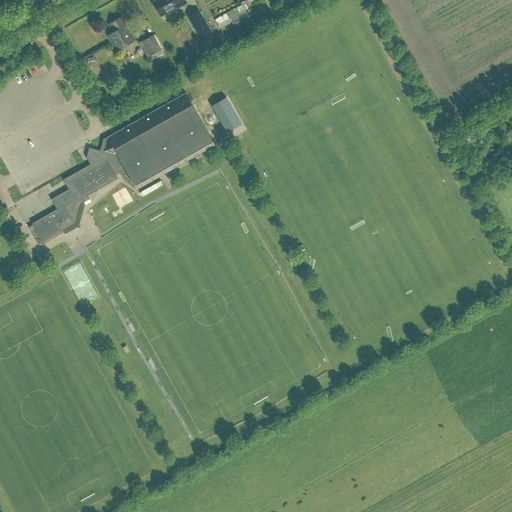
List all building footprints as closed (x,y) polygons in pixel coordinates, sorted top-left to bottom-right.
[(187,2),(185,0),(155,0),(154,1),(161,16),(187,2)] [(248,7),(245,2),(215,19),(220,28),(232,21),(230,18),(248,7)] [(136,40),(123,16),(109,24),(113,32),(108,35),(117,51),(136,40)] [(203,18),(192,24),(203,42),(214,36),(203,18)] [(164,54),(153,35),(139,42),(146,57),(155,52),(158,57),(164,54)] [(87,65),(90,71),(97,67),(93,61),(87,65)] [(216,143),(186,92),(104,138),(99,154),(89,151),(87,157),(91,165),(66,179),(71,188),(52,199),(58,209),(35,223),(43,238),(74,221),(79,202),(88,197),(86,194),(116,177),(114,173),(126,166),(138,187),(216,143)] [(10,211),(7,206),(0,210),(3,215),(10,211)]
